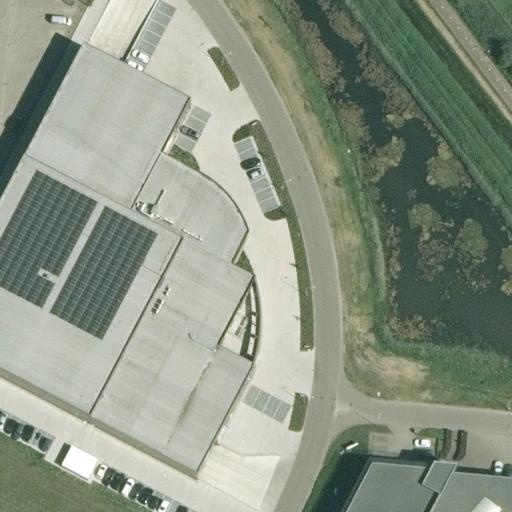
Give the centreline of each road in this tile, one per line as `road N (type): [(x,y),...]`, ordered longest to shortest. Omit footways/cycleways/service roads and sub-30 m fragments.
road 1 (unclassified): [(325,408),(321,248),(267,104),(203,0)]
road 2 (unclassified): [(511,424),(325,408)]
